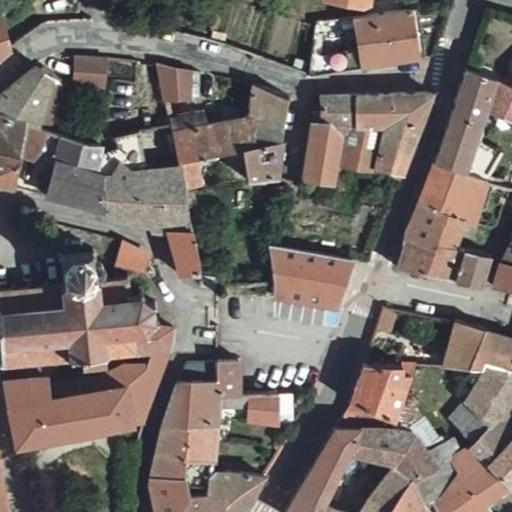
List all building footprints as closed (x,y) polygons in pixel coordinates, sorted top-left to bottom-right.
[(366,63),(427,53),(418,6),(360,15),(366,63)] [(0,59),(18,46),(5,14),(0,16),(0,59)] [(110,80),(112,53),(83,50),(80,76),(110,80)] [(198,66),(165,60),(172,97),(202,92),(198,66)] [(41,61),(0,95),(0,106),(30,117),(45,122),(59,74),(41,61)] [(511,156),(475,137),(487,108),(511,120),(511,87),(470,68),(435,162),(465,173),(489,181),(511,188),(511,156)] [(252,110),(252,114),(291,120),(296,92),(258,80),(252,110)] [(392,174),(401,177),(434,91),(351,93),(345,126),(338,164),(393,169),(392,174)] [(318,119),(332,118),(345,126),(351,93),(324,94),(322,112),(318,112),(318,119)] [(0,142),(23,149),(24,146),(30,117),(0,106),(0,142)] [(180,141),(175,113),(173,107),(158,109),(159,122),(162,122),(166,142),(180,141)] [(291,120),(252,114),(212,121),(209,107),(175,113),(180,141),(182,155),(182,157),(246,145),(288,137),(291,120)] [(45,122),(30,117),(24,146),(55,156),(62,129),(45,122)] [(334,183),(338,164),(345,126),(332,118),(318,119),(312,120),(305,178),(334,183)] [(141,166),(151,165),(143,127),(121,130),(121,137),(125,159),(141,166)] [(62,129),(55,156),(46,192),(105,210),(106,173),(102,174),(105,138),(89,138),(62,129)] [(105,212),(130,218),(126,173),(125,159),(121,137),(105,138),(102,174),(106,173),(105,210),(105,212)] [(281,174),(288,137),(246,145),(249,175),(281,174)] [(23,149),(0,142),(0,178),(16,183),(23,149)] [(177,161),(151,165),(141,166),(125,159),(126,173),(130,218),(154,224),(154,229),(174,231),(177,247),(181,270),(202,269),(182,157),(182,155),(176,156),(177,161)] [(476,221),(484,197),(457,188),(465,173),(435,162),(421,200),(476,221)] [(457,188),(484,197),(489,181),(465,173),(457,188)] [(480,222),(476,221),(421,200),(411,226),(419,239),(421,239),(459,248),(463,234),(474,237),(477,228),(480,222)] [(120,239),(111,259),(144,274),(153,255),(125,240),(120,239)] [(397,263),(453,275),(461,248),(459,248),(421,239),(419,239),(397,263)] [(511,239),(504,256),(502,261),(511,263),(511,239)] [(276,280),(276,295),(337,306),(352,258),(273,244),(276,280)] [(482,282),(492,255),(467,249),(461,248),(453,275),(482,282)] [(4,283),(0,282),(0,346),(1,355),(2,358),(14,357),(15,360),(21,359),(21,356),(32,355),(32,358),(37,358),(38,354),(54,353),(55,356),(59,355),(59,352),(76,351),(76,353),(81,353),(81,349),(105,347),(106,350),(112,349),(112,346),(133,345),(133,348),(155,346),(170,345),(171,344),(173,336),(174,327),(173,318),(156,316),(153,294),(156,292),(154,288),(150,290),(145,284),(144,279),(140,280),(140,283),(130,282),(129,271),(95,274),(95,270),(98,268),(100,265),(100,262),(98,259),(96,256),(93,255),(92,250),(57,253),(58,277),(44,278),(44,275),(38,275),(39,279),(27,280),(27,277),(22,277),(21,281),(9,282),(9,279),(4,279),(4,283)] [(511,263),(502,261),(496,284),(511,288),(511,263)] [(202,269),(204,280),(219,281),(218,268),(202,269)] [(380,305),(375,323),(389,327),(395,309),(380,305)] [(511,335),(491,330),(492,323),(488,323),(460,318),(450,350),(443,349),(441,354),(448,356),(446,366),(488,369),(492,364),(511,366),(511,335)] [(165,359),(170,345),(155,346),(151,360),(165,359)] [(219,419),(220,400),(221,389),(221,370),(216,371),(216,358),(183,357),(182,362),(165,419),(219,419)] [(221,389),(242,389),(242,360),(216,358),(216,371),(221,370),(221,389)] [(77,387),(74,372),(48,380),(45,370),(4,377),(19,442),(130,420),(130,427),(139,428),(140,408),(148,407),(165,359),(151,360),(123,362),(125,379),(77,387)] [(365,361),(352,401),(401,418),(402,414),(404,409),(420,365),(365,361)] [(103,363),(74,372),(77,387),(125,379),(123,362),(103,363)] [(489,425),(473,441),(471,444),(511,474),(511,413),(509,412),(511,407),(511,366),(492,364),(488,369),(467,403),(489,425)] [(221,389),(220,400),(250,401),(251,390),(242,389),(221,389)] [(277,390),(251,390),(250,401),(250,414),(290,423),(291,395),(277,395),(277,390)] [(467,403),(465,405),(451,416),(473,441),(489,425),(467,403)] [(406,427),(409,417),(402,414),(401,418),(399,423),(406,427)] [(427,451),(441,441),(424,418),(410,428),(427,451)] [(184,451),(216,454),(217,442),(219,419),(165,419),(151,465),(182,466),(184,451)] [(324,511),(330,502),(353,452),(367,423),(338,424),(286,511),(288,511),(324,511)] [(387,511),(409,484),(439,467),(427,451),(410,428),(406,427),(399,423),(367,423),(353,452),(394,464),(375,490),(369,486),(348,506),(330,502),(324,511),(387,511)] [(487,511),(492,510),(490,506),(511,485),(511,474),(471,444),(473,441),(462,447),(452,434),(441,441),(427,451),(439,467),(451,460),(458,471),(435,510),(436,511),(487,511)] [(151,465),(149,471),(154,507),(153,511),(241,511),(243,508),(223,506),(223,489),(207,488),(192,489),(193,472),(209,473),(210,462),(215,463),(216,454),(184,451),(182,466),(151,465)] [(0,511),(11,511),(0,458),(0,511)] [(451,460),(439,467),(409,484),(387,511),(434,511),(435,510),(458,471),(451,460)] [(266,469),(215,463),(210,462),(209,473),(207,488),(223,489),(223,506),(243,508),(259,482),(266,469)]
